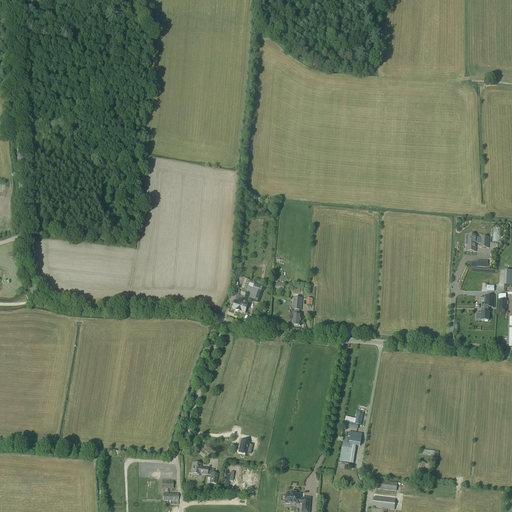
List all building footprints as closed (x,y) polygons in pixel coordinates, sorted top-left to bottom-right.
[(466,239),(466,246),(467,246),(466,252),(476,252),(476,244),(478,244),(480,244),(480,248),(488,248),(489,238),(481,237),(481,238),(476,238),(476,236),(468,235),(468,239),(466,239)] [(235,301),(232,309),(235,310),(239,312),(241,306),(242,307),(250,283),(249,283),(250,281),(245,279),(242,289),(243,289),(241,296),(244,297),(244,298),(237,295),(235,301)] [(260,287),(250,283),(242,307),(241,306),(239,312),(244,314),(245,314),(249,304),(247,303),(249,299),(255,301),(260,287)] [(495,296),(485,296),(484,308),(488,308),(494,308),(495,296)] [(293,310),(301,311),(302,299),(294,298),(293,310)] [(498,300),(498,311),(506,311),(507,300),(506,300),(498,300)] [(479,313),(479,317),(481,317),(481,321),(484,321),(484,322),(487,322),(488,321),(489,313),(488,313),(488,308),(484,308),(484,312),(481,312),(481,313),(479,313)] [(301,316),(292,315),(292,326),(300,326),(301,316)] [(357,430),(359,425),(361,425),(364,414),(357,413),(356,419),(346,417),(344,427),(357,430)] [(344,437),(340,463),(352,464),(354,449),(355,446),(360,446),(361,439),(348,437),(344,437)] [(241,441),(238,453),(247,454),(247,453),(251,454),(253,446),(249,445),(249,443),(241,441)] [(201,465),(193,463),(191,474),(199,475),(200,474),(207,475),(208,469),(200,468),(201,465)] [(419,463),(417,479),(424,480),(425,473),(426,465),(426,463),(419,463)] [(397,484),(378,481),(377,489),(396,491),(397,484)] [(291,493),(291,494),(286,494),(286,497),(285,497),(285,501),(290,501),(290,504),(295,504),(295,503),(303,504),(301,511),(308,511),(310,499),(303,498),(303,499),(300,499),(300,495),(296,494),(296,493),(291,493)] [(394,511),(395,500),(374,497),(373,508),(384,509),(387,510),(394,511)]
